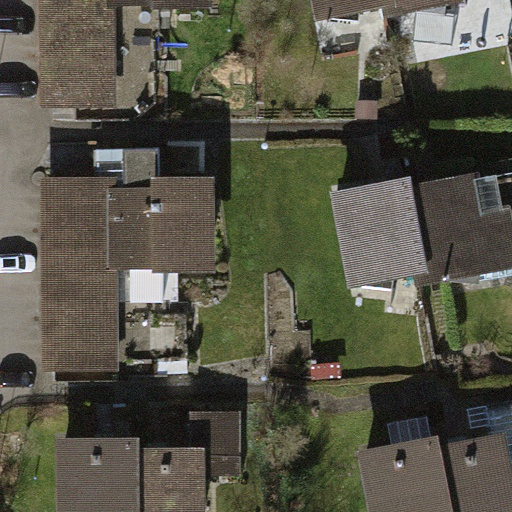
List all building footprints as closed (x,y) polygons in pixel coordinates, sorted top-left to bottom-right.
[(37,0),(39,111),(115,110),(114,8),(113,0),(37,0)] [(113,0),(114,8),(150,8),(150,13),(210,13),(210,0),(113,0)] [(308,0),(314,26),(380,13),(393,11),(390,0),(308,0)] [(390,0),(393,11),(380,13),(382,23),(462,7),(460,0),(390,0)] [(160,150),(93,151),(93,180),(97,374),(117,374),(116,304),(178,303),(178,278),(214,277),(213,182),(161,183),(160,150)] [(426,279),(411,282),(413,293),(511,273),(511,228),(509,213),(485,218),(477,177),(409,190),(426,279)] [(93,180),(38,181),(41,375),(97,374),(93,180)] [(408,183),(328,198),(347,294),(411,282),(426,279),(409,190),(408,183)] [(188,453),(135,453),(134,511),(203,511),(204,479),(240,479),(240,415),(188,415),(188,453)] [(436,450),(447,511),(511,511),(511,478),(504,437),(436,450)] [(435,443),(355,458),(365,511),(447,511),(436,450),(435,443)] [(135,444),(55,444),(55,511),(134,511),(135,453),(135,444)]
